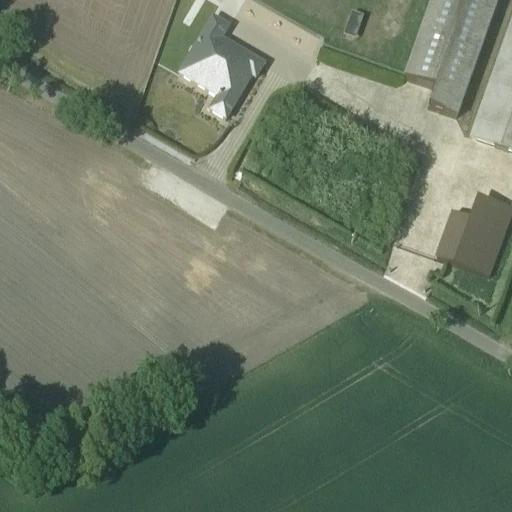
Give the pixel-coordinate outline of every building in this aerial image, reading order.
[(501,0),(428,0),(400,78),(432,89),(424,109),(457,121),(501,0)] [(511,13),(465,144),(511,161),(511,13)] [(254,86),(264,69),(223,44),(231,31),(210,19),(174,78),(214,102),(206,114),(226,126),(252,84),(254,86)] [(117,223),(139,163),(114,154),(92,214),(117,223)] [(511,214),(459,194),(434,260),(491,281),(511,226),(511,214)] [(186,279),(202,288),(241,224),(225,215),(186,279)]
